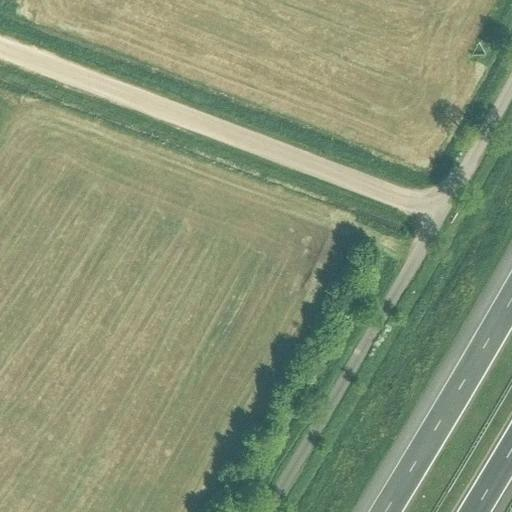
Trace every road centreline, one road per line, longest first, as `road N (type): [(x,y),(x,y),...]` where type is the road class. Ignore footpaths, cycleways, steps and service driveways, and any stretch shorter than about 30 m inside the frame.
road 1 (unclassified): [(265,511),(511,79)]
road 2 (motorway): [(511,293),(381,511)]
